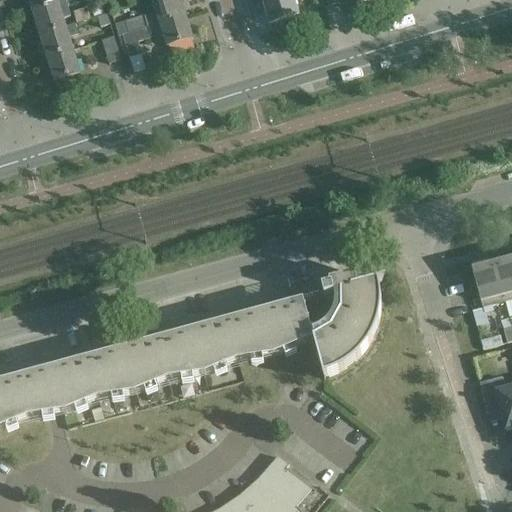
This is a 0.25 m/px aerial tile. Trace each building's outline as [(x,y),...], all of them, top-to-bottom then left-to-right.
[(28,0),(33,15),(58,7),(56,0),(28,0)] [(180,0),(161,0),(153,3),(157,15),(145,18),(145,17),(125,23),(129,35),(149,29),(160,25),(185,17),(180,0)] [(292,0),(269,0),(264,2),(271,26),(298,18),(292,0)] [(337,0),(325,0),(328,8),(339,5),(337,0)] [(66,4),(58,7),(33,15),(40,37),(65,29),(63,21),(71,18),(66,4)] [(91,23),(87,10),(73,14),(77,27),(91,23)] [(97,18),(100,29),(110,27),(107,15),(97,18)] [(185,17),(160,25),(167,49),(193,41),(185,17)] [(47,60),(73,52),(69,40),(78,37),(75,26),(65,29),(40,37),(47,60)] [(149,29),(129,35),(122,37),(129,60),(142,57),(138,44),(152,41),(149,29)] [(109,67),(122,63),(115,39),(102,43),(109,67)] [(73,52),(47,60),(55,83),(80,75),(73,52)] [(511,263),(494,268),(505,305),(511,303),(511,263)] [(505,305),(494,268),(473,274),(473,276),(483,311),(505,305)] [(326,379),(328,379),(334,377),(340,374),(345,371),(351,367),(356,363),(360,358),(365,353),(368,348),(372,342),(375,336),(377,330),(379,324),(380,317),(381,311),(381,304),(380,298),(379,291),(378,285),(358,290),(355,279),(329,286),(330,289),(327,290),(322,292),(324,300),(343,295),(343,316),(333,334),(316,344),(314,344),(323,380),(324,380),(325,380),(326,379)] [(273,358),(307,344),(298,307),(41,377),(0,387),(0,431),(29,419),(50,416),(65,414),(99,400),(134,396),(168,382),(204,377),(237,363),(273,358)] [(487,326),(483,311),(472,314),(476,329),(487,326)] [(501,323),(503,332),(511,330),(509,320),(501,323)] [(507,345),(511,343),(511,331),(511,330),(503,332),(507,345)] [(506,352),(486,356),(488,367),(508,362),(506,352)] [(511,431),(511,389),(505,392),(502,380),(480,386),(488,415),(500,412),(506,433),(511,431)] [(258,482),(288,511),(298,511),(294,508),(309,490),(314,494),(315,493),(287,471),(289,468),(278,459),(258,482)] [(288,511),(258,482),(240,498),(250,511),(288,511)] [(250,511),(240,498),(219,511),(250,511)]
